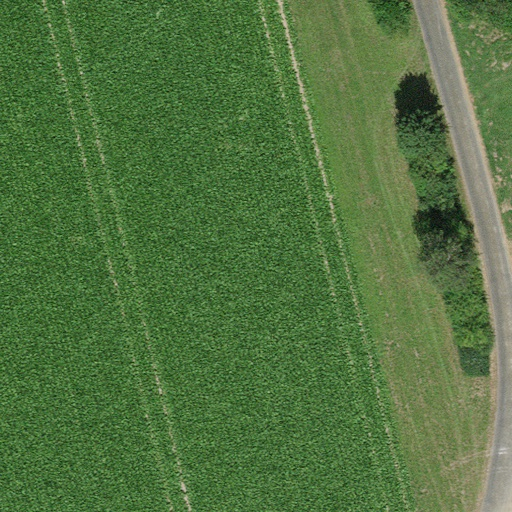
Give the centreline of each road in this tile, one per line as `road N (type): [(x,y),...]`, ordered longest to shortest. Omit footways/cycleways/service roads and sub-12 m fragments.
road 1 (track): [(422,0),(487,229),(511,370)]
road 2 (track): [(511,387),(494,511)]
